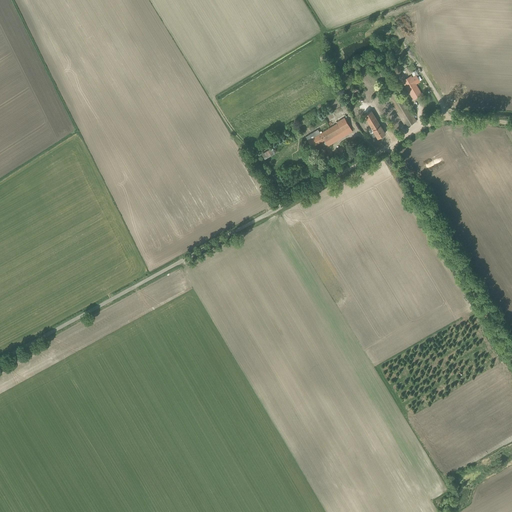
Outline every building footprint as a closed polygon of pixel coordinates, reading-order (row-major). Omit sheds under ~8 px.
[(416,121),(381,62),(370,68),(406,127),(416,121)] [(417,84),(419,83),(420,82),(417,76),(418,75),(416,70),(411,73),(413,76),(412,77),(411,76),(402,81),(404,84),(413,99),(422,94),(417,84)] [(374,131),(370,134),(372,138),(376,136),(378,138),(378,137),(378,138),(379,138),(381,138),(381,137),(380,136),(385,133),(382,129),(371,110),(364,115),(374,131)] [(318,129),(306,136),(312,147),(324,140),(328,146),(352,131),(344,117),(337,122),(338,123),(321,133),(318,129)] [(273,148),(262,154),(264,159),(265,159),(276,153),(275,152),(273,148)]
